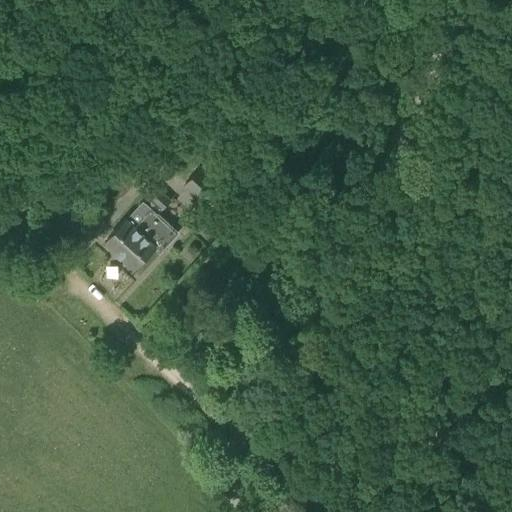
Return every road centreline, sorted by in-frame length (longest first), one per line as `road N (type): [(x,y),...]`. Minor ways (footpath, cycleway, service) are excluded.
road 1 (unclassified): [(236,511),(470,0)]
road 2 (track): [(30,250),(268,448)]
